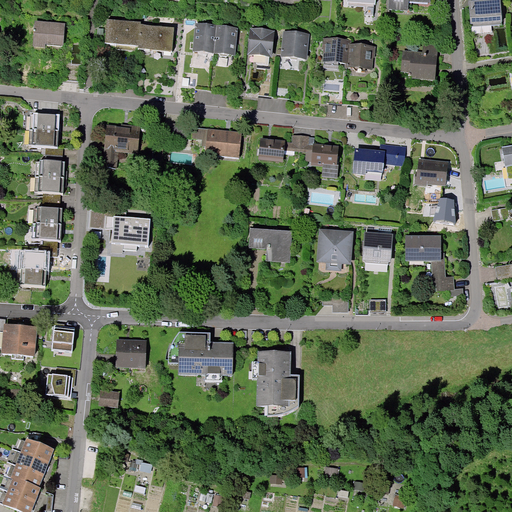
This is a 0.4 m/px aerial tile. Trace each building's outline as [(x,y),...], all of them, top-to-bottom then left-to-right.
[(389,0),(389,10),(408,11),(409,0),(429,2),(429,0),(389,0)] [(500,2),(471,4),(473,26),(502,24),(500,2)] [(141,27),(141,24),(107,21),(105,45),(116,46),(116,41),(139,43),(141,27)] [(62,47),(64,26),(35,23),(34,44),(62,47)] [(214,54),(217,27),(196,25),(193,52),(199,52),(201,55),(205,56),(208,54),(214,54)] [(172,49),(174,30),(141,27),(139,43),(139,50),(149,51),(150,47),(172,49)] [(234,57),(237,30),(217,27),(214,54),(220,55),(222,57),(226,58),(229,56),(234,57)] [(269,65),(273,33),(252,30),(249,56),(253,56),(252,63),(269,65)] [(306,58),(309,36),(285,33),(282,55),(289,56),(292,60),(296,60),(300,58),(306,58)] [(349,42),(324,40),(323,59),(336,60),(339,64),(347,65),(349,46),(349,42)] [(374,66),(376,48),(349,46),(347,65),(347,69),(357,69),(361,65),(374,66)] [(434,81),(437,47),(425,46),(424,53),(403,51),(402,70),(411,70),(410,79),(434,81)] [(59,118),(31,116),(30,131),(58,133),(59,118)] [(137,154),(140,128),(122,126),(121,129),(108,127),(103,168),(115,169),(117,152),(137,154)] [(58,133),(30,131),(28,146),(57,148),(58,133)] [(238,159),(241,135),(208,132),(206,151),(223,153),(223,158),(238,159)] [(285,143),(262,141),(259,161),(282,164),(285,143)] [(404,166),(406,149),(384,147),(383,155),(356,151),(353,176),(366,178),(367,173),(383,175),(384,164),(404,166)] [(336,168),(338,150),(314,148),(312,165),(323,167),(322,176),(337,178),(338,169),(336,168)] [(511,166),(511,148),(503,150),(506,167),(511,166)] [(445,194),(449,163),(419,159),(416,182),(428,183),(427,191),(445,194)] [(65,164),(36,162),(35,178),(64,179),(65,164)] [(64,179),(35,178),(33,193),(62,195),(64,179)] [(62,211),(33,209),(32,224),(61,226),(62,211)] [(150,220),(113,218),(111,245),(121,246),(122,237),(137,238),(136,247),(148,248),(150,220)] [(61,226),(32,224),(31,240),(60,242),(61,226)] [(287,250),(288,234),(253,232),(253,238),(250,238),(249,248),(268,249),(267,262),(290,264),(290,250),(287,250)] [(350,265),(352,235),(320,233),(318,263),(350,265)] [(391,236),(366,235),(364,262),(390,263),(391,236)] [(407,239),(407,262),(433,262),(434,283),(446,282),(445,261),(440,261),(439,239),(407,239)] [(47,257),(18,256),(17,271),(46,273),(47,257)] [(511,265),(511,264),(495,267),(497,281),(511,278),(511,265)] [(46,273),(17,271),(16,286),(45,288),(46,273)] [(348,298),(323,298),(323,306),(332,306),(332,313),(349,313),(348,298)] [(370,299),(370,312),(386,312),(386,299),(370,299)] [(75,328),(54,325),(51,350),(72,352),(75,328)] [(33,359),(35,330),(4,328),(2,356),(12,357),(11,361),(23,362),(24,358),(33,359)] [(234,378),(235,345),(211,344),(211,335),(179,334),(169,348),(168,366),(178,367),(177,376),(204,376),(204,382),(223,383),(223,378),(234,378)] [(146,370),(147,343),(117,342),(116,370),(146,370)] [(289,377),(290,356),(257,354),(257,362),(251,361),(250,380),(256,380),(255,407),(268,407),(267,417),(284,416),(298,407),(299,377),(289,377)] [(52,375),(48,374),(45,396),(71,399),(73,378),(70,377),(70,376),(67,376),(67,375),(52,373),(52,375)] [(118,408),(119,394),(101,392),(100,405),(118,408)] [(53,450),(26,439),(21,452),(47,463),(53,450)] [(47,463),(21,452),(16,465),(42,475),(47,463)] [(42,475),(16,465),(10,478),(12,479),(37,488),(42,475)] [(37,488),(12,479),(7,491),(34,502),(39,489),(37,488)] [(29,511),(34,502),(7,491),(2,504),(21,511),(29,511)]
